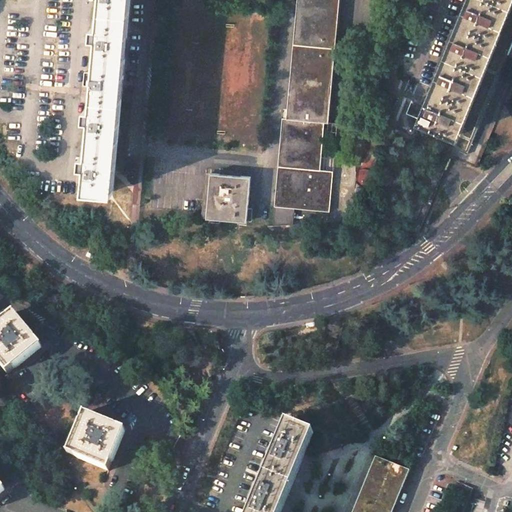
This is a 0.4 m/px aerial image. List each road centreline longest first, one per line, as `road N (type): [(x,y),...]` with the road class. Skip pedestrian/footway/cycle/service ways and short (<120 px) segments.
road 1 (unclassified): [(511,174),(431,250),(371,287),(311,308),(242,316)]
road 2 (residential): [(242,316),(191,313),(82,275),(0,204)]
road 3 (residential): [(472,364),(427,357),(288,378),(240,368)]
road 4 (residential): [(412,511),(472,364)]
road 5 (residential): [(176,511),(240,368)]
